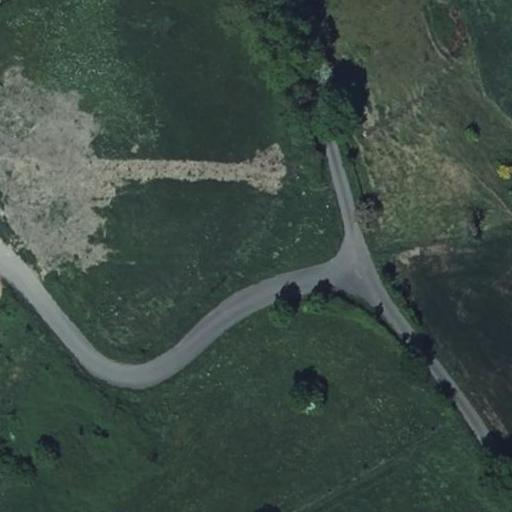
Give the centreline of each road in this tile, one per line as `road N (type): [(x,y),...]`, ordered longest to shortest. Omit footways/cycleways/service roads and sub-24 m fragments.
road 1 (unclassified): [(371,277),(306,283),(250,300),(181,355),(115,374),(83,355),(0,261)]
road 2 (residential): [(258,0),(303,76),(371,277)]
road 3 (residential): [(371,277),(511,502)]
